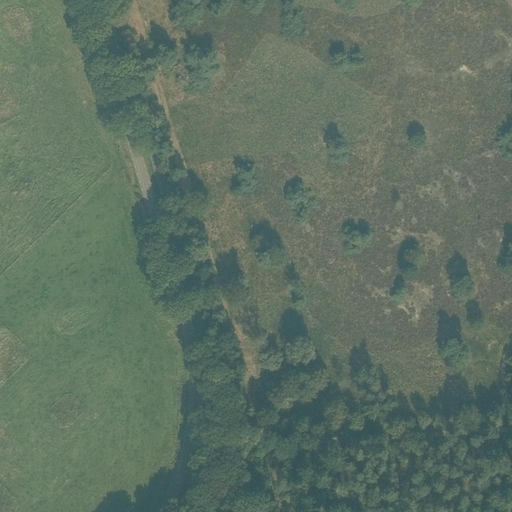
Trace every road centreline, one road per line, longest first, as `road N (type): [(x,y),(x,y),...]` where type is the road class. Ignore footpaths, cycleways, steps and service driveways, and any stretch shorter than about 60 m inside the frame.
road 1 (tertiary): [(163,511),(190,442),(190,355),(86,0)]
road 2 (track): [(190,442),(262,446),(511,429)]
